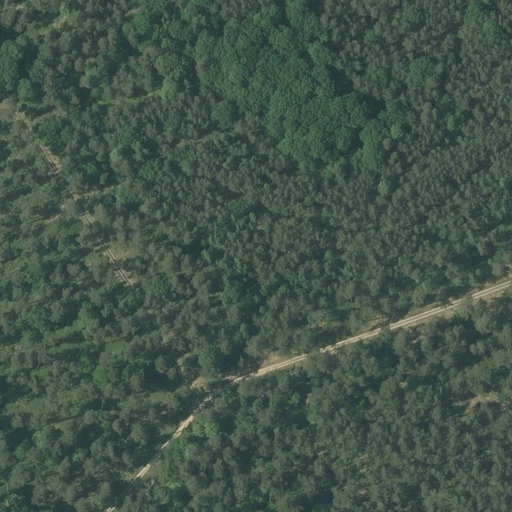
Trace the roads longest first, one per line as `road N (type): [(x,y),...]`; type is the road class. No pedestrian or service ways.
road 1 (track): [(103,511),(197,399),(511,275)]
road 2 (track): [(197,399),(0,98)]
